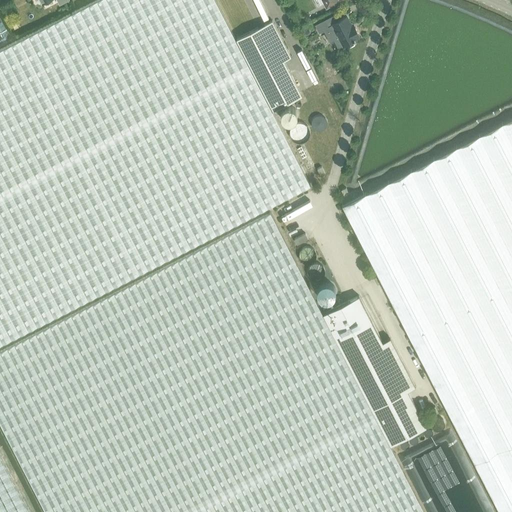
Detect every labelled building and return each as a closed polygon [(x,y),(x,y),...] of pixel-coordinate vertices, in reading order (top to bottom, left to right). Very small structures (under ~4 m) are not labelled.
[(95,0),(0,49),(0,343),(311,184),(273,110),(302,94),(284,59),(291,56),(273,20),(236,39),(216,0),(95,0)] [(315,25),(319,33),(324,30),(330,42),(340,37),(344,45),(348,43),(349,45),(351,46),(354,44),(355,42),(354,40),(358,38),(357,37),(360,35),(354,24),(352,25),(347,16),(339,20),(336,14),(325,19),(315,25)] [(296,109),(295,108),(294,107),(293,107),(292,106),(290,106),(289,106),(287,106),(286,106),(285,107),(284,108),(283,109),(282,110),(281,111),(281,113),(281,114),(281,115),(281,117),(282,118),(283,119),(284,120),(285,121),(286,122),(288,122),(289,122),(290,122),(292,122),(293,121),(294,121),(295,120),(296,119),(297,117),(297,116),(298,115),(298,113),(297,112),(297,110),(296,109)] [(511,511),(511,117),(343,204),(499,511),(511,511)] [(426,426),(420,413),(408,390),(415,386),(390,337),(383,341),(359,295),(323,313),(271,212),(0,350),(0,421),(46,511),(425,511),(391,445),(426,426)] [(305,233),(294,239),(297,244),(308,238),(305,233)] [(317,290),(317,291),(317,292),(317,293),(318,293),(318,294),(318,295),(319,296),(319,297),(320,297),(320,298),(321,298),(322,299),(323,299),(324,300),(325,300),(326,300),(327,300),(328,300),(329,300),(330,299),(331,299),(332,298),(333,298),(333,297),(334,297),(334,296),(335,295),(335,294),(336,293),(336,292),(336,291),(336,290),(336,289),(335,288),(335,287),(335,286),(334,286),(334,285),(333,284),(332,283),(331,283),(331,282),(330,282),(329,282),(328,282),(327,282),(327,281),(326,281),(325,282),(324,282),(323,282),(322,282),(322,283),(321,283),(320,284),(319,285),(319,286),(318,286),(318,287),(318,288),(318,289),(317,289),(317,290)] [(438,412),(435,406),(428,410),(432,416),(438,412)] [(0,511),(30,511),(0,453),(0,511)]
